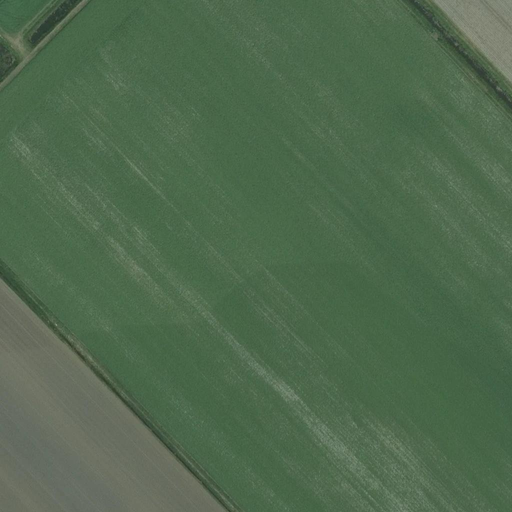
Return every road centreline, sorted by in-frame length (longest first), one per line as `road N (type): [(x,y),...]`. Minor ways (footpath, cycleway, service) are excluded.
road 1 (track): [(400,0),(511,120)]
road 2 (track): [(0,90),(89,0)]
